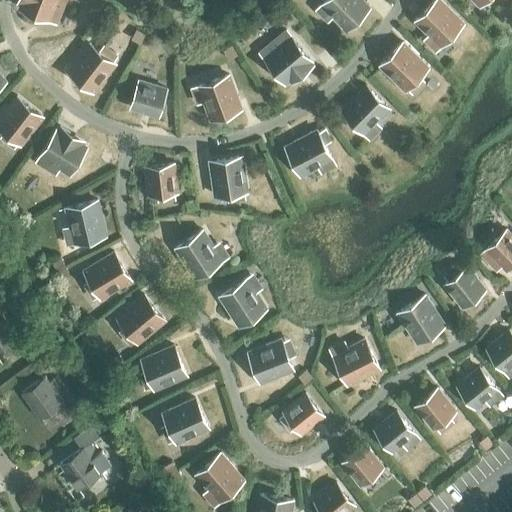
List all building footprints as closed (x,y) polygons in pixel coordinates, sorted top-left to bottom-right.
[(61,9),(64,0),(22,0),(20,7),(50,18),(54,7),(61,9)] [(324,0),(321,4),(346,28),(369,5),(363,0),(324,0)] [(422,38),(434,50),(463,21),(441,0),(434,0),(415,20),(428,33),(422,38)] [(131,37),(140,42),(145,33),(136,28),(131,37)] [(301,68),(303,70),(312,63),(310,60),(311,59),(285,29),(269,43),(273,49),(264,57),(285,81),(301,68)] [(380,64),(405,89),(427,66),(402,41),(380,64)] [(68,70),(93,90),(115,62),(89,42),(68,70)] [(223,50),(229,58),(237,53),(231,45),(223,50)] [(198,85),(211,118),(241,106),(229,74),(198,85)] [(131,106),(158,114),(166,87),(139,79),(131,106)] [(341,109),(364,132),(389,107),(366,84),(341,109)] [(0,116),(0,126),(21,142),(43,115),(17,95),(0,116)] [(68,134),(70,131),(60,125),(58,128),(58,127),(37,161),(55,172),(59,166),(69,172),(86,145),(68,134)] [(324,143),(332,139),(326,127),(318,131),(317,128),(285,145),(301,173),(332,157),(324,143)] [(210,159),(215,194),(247,189),(242,155),(210,159)] [(159,201),(177,199),(176,190),(177,190),(174,162),(145,165),(149,193),(158,192),(159,201)] [(186,200),(188,209),(198,207),(195,197),(186,200)] [(97,199),(66,206),(74,240),(106,233),(97,199)] [(486,248),(505,268),(511,261),(511,234),(506,228),(486,248)] [(176,246),(195,276),(222,258),(203,229),(176,246)] [(84,268),(101,296),(131,278),(114,250),(84,268)] [(56,269),(65,264),(61,256),(52,260),(56,269)] [(65,264),(56,269),(61,278),(69,273),(65,264)] [(444,283),(462,305),(484,287),(466,265),(444,283)] [(220,295),(239,324),(266,306),(247,277),(220,295)] [(117,315),(138,340),(165,318),(144,293),(117,315)] [(398,311),(417,341),(444,323),(425,293),(398,311)] [(15,307),(24,319),(33,313),(24,301),(15,307)] [(0,347),(17,336),(0,312),(0,347)] [(486,347),(504,369),(511,362),(511,333),(508,329),(486,347)] [(248,350),(260,380),(293,368),(281,338),(248,350)] [(333,353),(348,382),(379,367),(365,338),(333,353)] [(141,358),(154,387),(187,373),(174,344),(141,358)] [(117,366),(125,360),(119,352),(111,358),(117,366)] [(125,360),(117,366),(123,374),(131,368),(125,360)] [(457,384),(475,406),(497,388),(479,366),(457,384)] [(306,368),(298,374),(304,382),(312,376),(306,368)] [(22,391),(41,417),(63,401),(45,375),(22,391)] [(415,405),(433,427),(455,409),(437,387),(415,405)] [(283,409),(301,431),(323,414),(305,391),(283,409)] [(163,411),(176,441),(208,426),(195,397),(163,411)] [(374,427),(392,449),(414,431),(396,409),(374,427)] [(479,440),(485,448),(493,442),(487,434),(479,440)] [(79,488),(102,472),(99,468),(109,461),(99,447),(97,449),(90,440),(60,462),(79,488)] [(342,461),(360,483),(382,465),(364,443),(342,461)] [(196,473),(219,499),(243,478),(220,451),(196,473)] [(170,473),(178,468),(172,459),(164,465),(170,473)] [(178,468),(170,473),(176,482),(184,476),(178,468)] [(314,499),(324,511),(343,511),(354,503),(336,481),(314,499)] [(415,492),(422,499),(429,493),(423,486),(415,492)] [(414,506),(422,499),(415,492),(408,498),(414,506)] [(257,511),(290,511),(293,499),(261,493),(257,511)]
